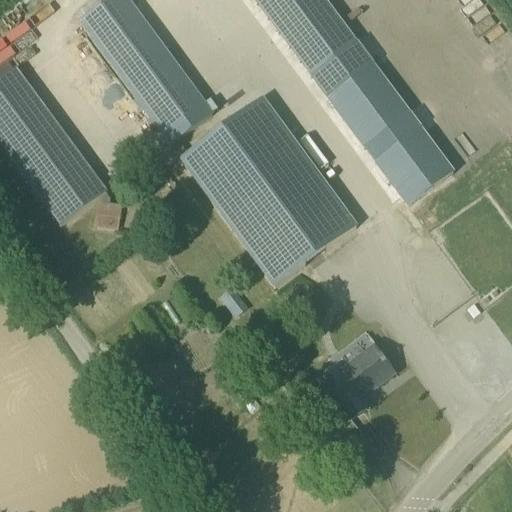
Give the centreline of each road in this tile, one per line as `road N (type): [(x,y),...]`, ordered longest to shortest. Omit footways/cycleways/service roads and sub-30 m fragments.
road 1 (unclassified): [(199,511),(0,233)]
road 2 (tertiary): [(413,511),(511,404)]
